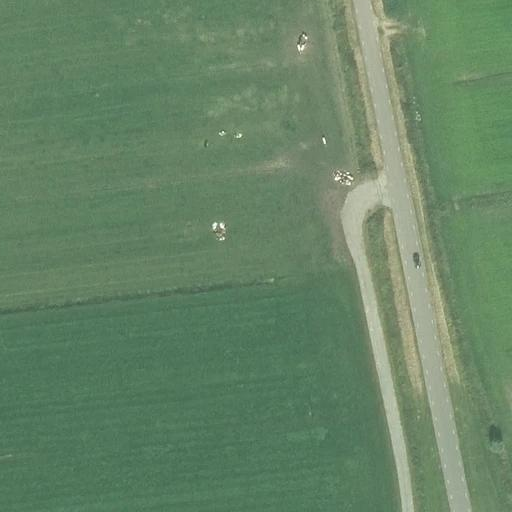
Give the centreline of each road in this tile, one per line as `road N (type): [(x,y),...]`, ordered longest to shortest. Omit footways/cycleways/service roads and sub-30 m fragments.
road 1 (tertiary): [(460,511),(360,0)]
road 2 (track): [(408,511),(353,223),(362,200),(395,183)]
